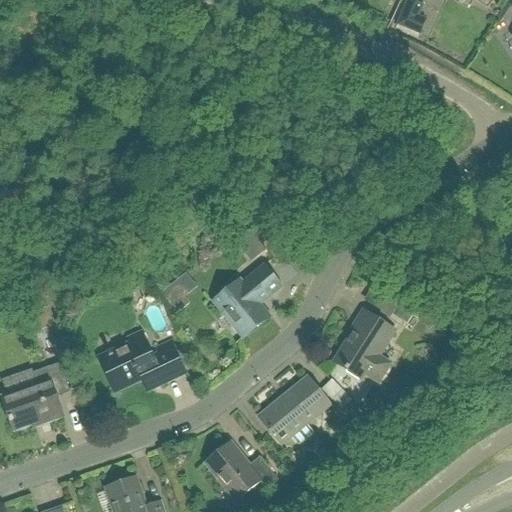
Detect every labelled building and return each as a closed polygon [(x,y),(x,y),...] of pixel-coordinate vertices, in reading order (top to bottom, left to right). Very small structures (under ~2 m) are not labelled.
[(442,226),(439,228),(430,234),(438,246),(450,238),(442,226)] [(281,290),(282,289),(264,267),(243,285),(241,282),(213,304),(242,340),(236,345),(237,346),(270,318),(257,302),(266,295),(268,298),(280,289),(281,290)] [(361,382),(365,375),(379,384),(393,364),(381,356),(395,333),(363,313),(354,327),(357,329),(334,364),(361,382)] [(147,394),(186,375),(171,343),(151,353),(142,334),(127,341),(129,345),(111,354),(110,351),(107,353),(108,355),(98,360),(114,395),(141,382),(147,394)] [(42,423),(43,426),(63,419),(56,399),(71,394),(60,365),(33,374),(38,387),(4,399),(11,419),(9,420),(14,433),(42,423)] [(281,445),(291,437),(298,446),(302,446),(313,436),(314,432),(307,424),(329,407),(308,381),(260,420),(281,445)] [(339,383),(328,391),(344,414),(356,406),(339,383)] [(268,492),(279,483),(260,459),(249,468),(230,444),(205,464),(237,504),(261,484),(268,492)] [(163,511),(161,504),(147,508),(138,482),(106,493),(112,511),(163,511)]
